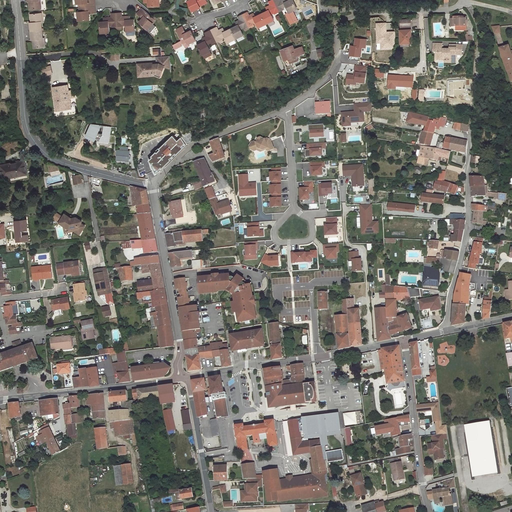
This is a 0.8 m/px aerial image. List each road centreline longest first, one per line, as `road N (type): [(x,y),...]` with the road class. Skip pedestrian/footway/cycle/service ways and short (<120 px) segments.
road 1 (unclassified): [(14,0),(36,137),(77,166),(152,185)]
road 2 (residential): [(471,124),(468,225),(446,330)]
road 3 (unclassified): [(152,185),(179,378)]
road 4 (unclassified): [(404,339),(429,511)]
road 5 (unclassified): [(284,108),(189,146),(152,185)]
road 6 (tertiary): [(251,364),(404,339)]
road 7 (unclassified): [(187,377),(211,511)]
road 8 (tertiary): [(46,395),(179,378)]
road 9 (unclassified): [(357,11),(335,31),(334,69),(284,108)]
